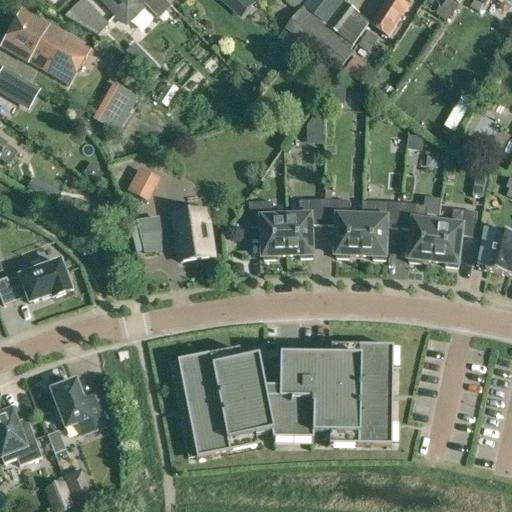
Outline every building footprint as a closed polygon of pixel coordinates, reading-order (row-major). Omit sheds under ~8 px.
[(138,0),(98,0),(109,11),(122,24),(143,5),(138,0)] [(321,21),(327,26),(344,3),(339,0),(307,0),(301,7),(304,9),(286,30),(287,31),(279,41),(285,47),(288,43),(291,44),(296,38),(341,73),(348,63),(355,54),(318,24),(321,21)] [(286,0),(296,9),(305,0),(304,0),(286,0)] [(388,0),(371,26),(389,39),(410,7),(398,0),(388,0)] [(490,0),(474,0),(470,8),(479,13),(484,5),(487,7),(490,0)] [(344,3),(327,26),(343,38),(361,15),(344,3)] [(1,47),(69,86),(89,52),(21,13),(1,47)] [(344,71),(362,86),(373,72),(355,58),(344,71)] [(0,95),(27,111),(37,96),(0,74),(0,95)] [(377,96),(382,90),(375,84),(370,90),(377,96)] [(93,122),(117,136),(138,100),(114,86),(93,122)] [(329,106),(345,106),(346,90),(330,89),(329,106)] [(308,146),(323,146),(322,114),(316,115),(307,128),(308,146)] [(407,151),(423,152),(424,138),(408,137),(407,151)] [(98,170),(89,164),(81,176),(90,182),(98,170)] [(126,193),(148,204),(159,181),(138,170),(126,193)] [(478,171),(474,195),(484,197),(488,173),(478,171)] [(26,186),(55,202),(60,191),(32,176),(26,186)] [(325,227),(325,202),(300,203),(300,218),(287,219),(288,258),(300,257),(300,261),(313,261),(312,228),(325,227)] [(361,258),(363,219),(350,218),(350,203),(325,202),(325,227),(338,228),(336,261),(349,261),(349,257),(361,258)] [(288,258),(287,219),(274,219),(273,204),(249,205),(250,230),(262,230),(264,262),(276,262),(276,258),(288,258)] [(400,231),(402,205),(363,204),(363,219),(361,258),(373,259),(373,262),(386,263),(387,230),(400,231)] [(422,263),(434,264),(439,226),(425,224),(427,209),(402,205),(400,231),(413,232),(409,265),(422,266),(422,263)] [(174,217),(181,264),(214,259),(207,212),(174,217)] [(445,269),(458,271),(462,238),(474,240),(477,215),(453,212),(451,227),(439,226),(434,264),(445,266),(445,269)] [(486,272),(508,278),(511,260),(511,236),(496,232),(496,234),(484,231),(478,267),(486,270),(486,272)] [(66,274),(62,276),(57,263),(6,283),(5,281),(0,282),(0,300),(3,307),(26,299),(28,305),(50,297),(52,301),(69,294),(68,290),(72,289),(66,274)] [(311,374),(279,374),(279,359),(264,359),(258,359),(255,359),(211,368),(209,357),(175,363),(176,365),(180,364),(184,384),(180,385),(185,410),(189,409),(190,414),(186,414),(191,440),(195,439),(199,458),(194,459),(195,461),(228,454),(226,443),(271,434),(271,441),(273,441),(273,435),(310,436),(310,442),(312,442),(312,436),(356,436),(356,448),(390,448),(390,447),(385,447),(386,427),(390,427),(391,401),(386,401),(386,396),(391,397),(391,371),(387,371),(387,350),(391,350),(391,349),(357,349),(357,360),(311,359),(311,374)] [(77,426),(82,437),(104,428),(96,406),(84,410),(74,384),(51,393),(56,408),(53,409),(58,424),(62,423),(65,430),(77,426)] [(16,462),(19,469),(42,460),(32,434),(20,439),(10,414),(0,417),(0,458),(3,467),(16,462)] [(63,478),(76,511),(77,511),(95,505),(81,471),(63,478)] [(64,483),(43,491),(51,511),(60,511),(73,507),(64,483)]
